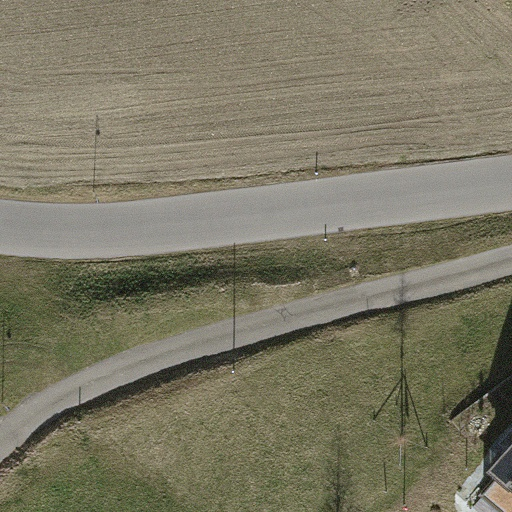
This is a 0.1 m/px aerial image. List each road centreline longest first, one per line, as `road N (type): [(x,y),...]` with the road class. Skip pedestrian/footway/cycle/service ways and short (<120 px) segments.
road 1 (unclassified): [(0,445),(72,391),(122,367),(511,260)]
road 2 (unclassified): [(511,190),(276,224),(49,238),(0,231)]
